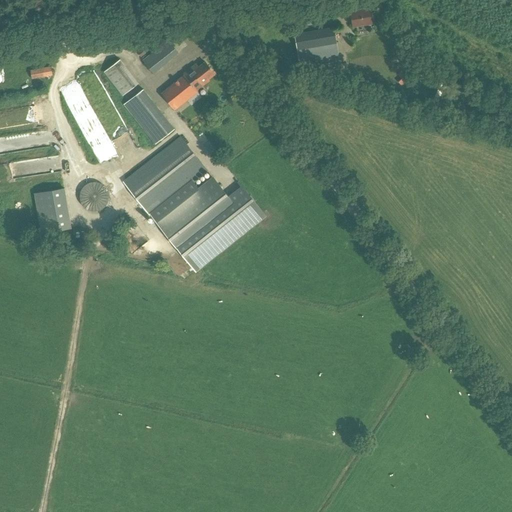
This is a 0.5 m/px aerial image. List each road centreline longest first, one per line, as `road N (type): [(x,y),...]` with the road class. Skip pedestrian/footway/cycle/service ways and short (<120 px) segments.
road 1 (tertiary): [(511,412),(202,8)]
road 2 (unclassified): [(0,45),(202,8)]
